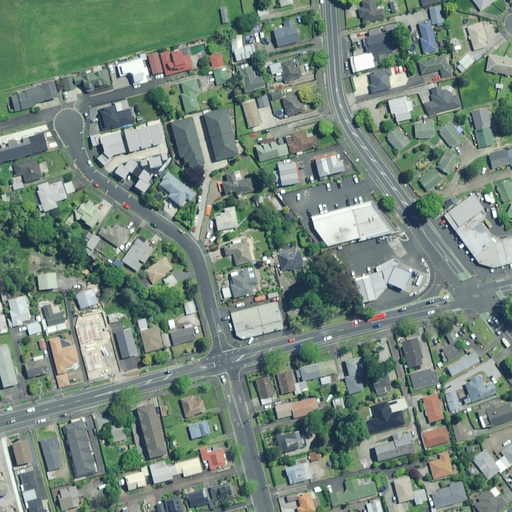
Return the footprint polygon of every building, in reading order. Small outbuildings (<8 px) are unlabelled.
[(376,11),(373,0),(363,0),(357,1),(360,18),(362,18),(363,23),(386,18),(384,9),(376,11)] [(496,0),(471,0),(481,12),(496,0)] [(397,3),(390,4),(392,13),(399,12),(397,3)] [(229,23),(227,8),(220,9),(222,24),(229,23)] [(444,23),(441,8),(429,10),(432,25),(444,23)] [(270,19),(267,9),(257,11),(258,17),(255,18),(256,22),(270,19)] [(299,29),(296,30),(293,19),(283,22),(284,27),(273,30),(278,48),(299,42),(302,41),(299,29)] [(438,51),(431,22),(419,25),(422,38),(420,39),(424,54),(438,51)] [(467,28),(469,37),(468,37),(469,41),(471,41),(474,51),(486,47),(484,42),(487,41),(482,23),(467,28)] [(397,34),(395,25),(385,27),(387,36),(397,34)] [(242,47),(242,36),(237,36),(236,49),(233,50),(236,62),(255,57),(252,44),(242,47)] [(467,48),(465,43),(451,47),(453,52),(467,48)] [(164,72),(165,76),(193,69),(190,56),(183,58),(181,50),(160,55),(164,72)] [(163,73),(158,55),(158,53),(148,56),(152,75),(163,73)] [(213,71),(224,68),(221,53),(209,56),(213,71)] [(371,54),(348,59),(352,73),(380,66),(378,56),(372,58),(371,54)] [(474,62),(467,54),(458,62),(460,65),(457,68),(462,73),(474,62)] [(511,58),(489,55),(486,72),(511,76),(511,58)] [(438,59),(437,56),(429,58),(430,60),(418,62),(421,75),(440,70),(442,78),(452,75),(449,63),(446,63),(444,57),(438,59)] [(144,68),(141,58),(130,60),(130,62),(117,65),(120,77),(130,74),(133,85),(147,82),(146,76),(148,75),(146,68),(144,68)] [(301,66),(299,58),(269,66),(272,78),(282,75),(284,83),(300,79),(301,84),(312,81),(307,64),(301,66)] [(260,81),(256,64),(238,69),(245,94),(265,88),(263,80),(260,81)] [(224,68),(213,71),(216,86),(228,83),(224,68)] [(393,75),(391,68),(369,74),(372,85),(370,85),(372,93),(391,89),(388,76),(393,75)] [(107,69),(73,78),(76,89),(77,93),(111,84),(107,69)] [(76,89),(73,78),(72,75),(61,78),(64,92),(76,89)] [(199,94),(196,80),(181,84),(184,94),(181,95),(185,114),(199,110),(195,95),(199,94)] [(58,98),(54,83),(24,91),(25,93),(11,96),(15,112),(36,107),(35,104),(58,98)] [(441,90),(440,87),(430,89),(433,101),(424,104),(427,116),(460,107),(455,86),(441,90)] [(282,98),(280,91),(270,94),(272,100),(282,98)] [(300,105),(297,95),(282,99),(287,117),(304,112),(302,105),(300,105)] [(269,106),(266,96),(257,99),(259,109),(269,106)] [(411,100),(407,101),(406,98),(388,102),(391,114),(394,114),(397,122),(411,119),(409,112),(413,111),(411,100)] [(261,125),(254,100),(242,103),(248,128),(261,125)] [(210,138),(231,133),(231,131),(225,109),(204,114),(210,138)] [(476,131),(490,128),(486,109),(472,112),(476,131)] [(177,148),(199,142),(193,117),(171,122),(177,148)] [(125,137),(121,137),(120,134),(120,133),(100,138),(99,134),(90,137),(93,147),(101,144),(104,153),(97,159),(104,167),(103,168),(111,173),(114,173),(124,180),(129,172),(139,179),(134,187),(144,193),(150,185),(147,183),(154,174),(161,172),(167,166),(171,165),(160,123),(124,133),(125,137)] [(418,139),(432,138),(431,137),(434,136),(433,123),(414,124),(415,138),(418,138),(418,139)] [(464,140),(451,123),(439,132),(451,149),(464,140)] [(409,143),(397,128),(386,138),(398,152),(409,143)] [(490,128),(476,131),(475,131),(479,148),(494,145),(490,128)] [(286,144),(289,155),(319,147),(316,136),(307,138),(305,130),(291,134),(292,136),(284,138),(286,144)] [(38,147),(34,132),(8,139),(12,156),(27,152),(26,150),(38,147)] [(231,133),(210,138),(215,161),(238,156),(232,133),(231,133)] [(199,142),(177,148),(179,159),(183,158),(184,164),(187,163),(189,169),(204,165),(199,142)] [(289,155),(286,144),(277,147),(275,142),(255,147),(259,163),(289,155)] [(507,151),(507,149),(488,154),(492,169),(511,164),(507,151)] [(459,158),(447,151),(437,168),(449,175),(459,158)] [(336,162),(334,154),(315,159),(319,178),(344,172),(342,161),(336,162)] [(37,166),(35,159),(13,164),(16,177),(22,175),(24,183),(43,179),(39,165),(37,166)] [(298,163),(280,166),(283,186),(301,183),(298,163)] [(443,181),(434,169),(419,181),(427,192),(443,181)] [(242,180),(239,171),(225,175),(227,181),(222,183),(225,195),(235,192),(236,197),(253,192),(250,178),(242,180)] [(195,195),(168,173),(158,185),(170,194),(168,197),(180,207),(186,199),(189,202),(195,195)] [(511,200),(511,188),(509,181),(496,186),(503,204),(511,200)] [(47,183),(37,186),(39,191),(37,192),(41,204),(37,205),(40,212),(43,211),(44,212),(57,208),(55,203),(66,199),(61,182),(48,186),(47,183)] [(472,195),(446,213),(456,227),(482,210),(472,195)] [(453,197),(444,203),(449,209),(457,202),(453,197)] [(70,216),(77,221),(81,220),(85,222),(84,225),(92,229),(96,223),(100,225),(106,214),(91,206),(92,204),(88,201),(84,208),(79,205),(75,212),(73,211),(70,216)] [(392,230),(369,203),(315,218),(317,229),(331,247),(392,230)] [(224,209),(225,213),(220,214),(220,217),(215,218),(218,231),(238,227),(234,207),(224,209)] [(291,211),(283,214),(287,223),(295,220),(291,211)] [(482,212),(457,229),(481,264),(495,268),(511,263),(511,238),(503,240),(494,238),(483,223),(488,219),(482,212)] [(109,225),(106,229),(103,227),(98,235),(119,249),(131,232),(118,223),(114,229),(109,225)] [(100,240),(93,234),(85,246),(92,251),(100,240)] [(153,251),(137,240),(122,262),(137,272),(142,265),(143,266),(153,251)] [(251,263),(247,242),(224,248),(226,257),(233,255),(235,266),(251,263)] [(275,266),(280,265),(282,271),(290,269),(290,271),(303,268),(299,250),(278,255),(273,256),(275,266)] [(169,289),(178,283),(171,274),(167,277),(165,274),(172,269),(165,258),(144,272),(153,285),(162,278),(169,289)] [(123,264),(116,259),(113,265),(120,269),(123,264)] [(372,275),(358,278),(364,302),(378,299),(390,283),(403,290),(410,272),(391,259),(372,275)] [(254,277),(252,269),(229,274),(232,287),(222,290),(224,299),(233,297),(234,298),(256,294),(254,286),(258,285),(256,277),(254,277)] [(58,288),(56,274),(37,276),(39,290),(58,288)] [(98,304),(93,289),(75,296),(81,310),(98,304)] [(29,320),(24,297),(8,301),(10,311),(9,311),(11,319),(7,320),(9,328),(22,325),(22,322),(29,320)] [(196,313),(193,302),(183,304),(186,315),(196,313)] [(279,302),(233,315),(239,336),(244,339),(283,330),(286,329),(279,302)] [(43,307),(46,320),(40,321),(43,331),(47,330),(48,334),(49,334),(66,329),(62,313),(53,315),(50,305),(43,307)] [(108,326),(106,316),(100,317),(102,328),(108,326)] [(163,349),(160,336),(158,327),(148,330),(145,319),(137,321),(145,353),(163,349)] [(174,321),(167,323),(169,330),(176,328),(174,321)] [(41,332),(38,322),(26,326),(29,336),(41,332)] [(195,341),(191,325),(184,326),(185,330),(170,333),(173,346),(195,341)] [(91,334),(89,327),(77,329),(79,337),(91,334)] [(138,355),(131,330),(115,334),(122,359),(138,355)] [(464,354),(452,331),(445,334),(450,345),(441,350),(443,353),(440,354),(445,364),(464,354)] [(408,369),(422,365),(421,359),(423,359),(417,338),(401,343),(408,369)] [(65,370),(76,367),(74,362),(78,361),(74,346),(71,347),(70,346),(70,345),(69,345),(68,344),(68,343),(67,343),(66,343),(65,342),(64,342),(64,341),(63,341),(62,341),(61,341),(60,341),(59,341),(59,339),(49,341),(57,376),(56,376),(59,389),(69,386),(66,374),(65,370)] [(113,350),(111,342),(83,350),(87,367),(97,365),(98,366),(107,364),(104,353),(113,350)] [(17,385),(7,347),(0,348),(0,376),(3,388),(17,385)] [(480,362),(474,352),(446,368),(452,377),(480,362)] [(46,374),(42,356),(33,358),(34,362),(25,364),(28,378),(46,374)] [(363,373),(359,358),(345,361),(349,377),(345,378),(349,395),(363,391),(359,374),(363,373)] [(336,374),(333,361),(305,367),(295,369),(297,379),(302,378),(303,382),(320,378),(322,385),(331,384),(329,375),(336,374)] [(438,385),(434,368),(409,375),(414,391),(438,385)] [(295,385),(290,369),(275,373),(281,395),(294,392),(295,395),(308,392),(305,382),(295,385)] [(474,378),(464,382),(470,398),(463,400),(465,405),(497,394),(493,384),(486,387),(482,375),(474,378)] [(274,397),(270,377),(256,381),(262,406),(271,403),(270,398),(274,397)] [(383,381),(373,384),(376,397),(386,395),(383,381)] [(461,400),(458,401),(455,391),(444,394),(450,412),(461,409),(460,405),(463,404),(461,400)] [(440,408),(436,394),(422,398),(429,423),(444,419),(441,408),(440,408)] [(195,403),(193,396),(180,400),(186,418),(205,412),(202,401),(195,403)] [(396,405),(394,399),(384,401),(386,407),(396,405)] [(319,412),(315,400),(303,403),(302,401),(275,408),(278,419),(292,416),(293,419),(319,412)] [(511,419),(511,411),(509,403),(499,407),(499,405),(477,413),(484,430),(511,419)] [(146,448),(147,450),(144,450),(147,460),(149,459),(167,455),(154,404),(136,409),(137,412),(135,413),(137,422),(140,422),(140,424),(138,425),(141,436),(143,435),(143,437),(141,438),(144,448),(146,448)] [(455,415),(448,417),(457,445),(470,441),(469,437),(472,436),(471,431),(467,432),(462,418),(457,420),(455,415)] [(71,457),(73,463),(72,463),(75,477),(76,476),(96,471),(94,463),(82,420),(70,423),(70,425),(63,426),(62,427),(64,436),(66,435),(67,441),(66,441),(67,446),(68,446),(70,452),(69,452),(70,458),(71,457)] [(128,439),(123,420),(113,423),(114,426),(109,427),(113,443),(128,439)] [(211,435),(207,422),(188,427),(192,440),(211,435)] [(449,442),(445,428),(430,432),(429,431),(421,433),(425,449),(449,442)] [(303,448),(299,431),(275,437),(278,445),(282,444),(284,453),(303,448)] [(60,451),(57,437),(40,442),(48,472),(62,468),(58,452),(60,451)] [(409,438),(374,446),(377,462),(413,453),(409,438)] [(33,462),(28,441),(12,445),(17,466),(33,462)] [(177,447),(175,442),(169,444),(171,450),(177,447)] [(511,465),(511,464),(511,444),(501,452),(504,456),(499,460),(507,469),(511,465)] [(226,466),(221,448),(201,454),(203,462),(207,460),(210,470),(226,466)] [(320,450),(309,453),(311,463),(323,460),(320,450)] [(507,469),(499,460),(495,463),(485,450),(472,460),(487,480),(498,472),(500,474),(507,469)] [(438,454),(440,459),(429,462),(433,480),(453,475),(451,466),(447,452),(438,454)] [(202,473),(198,459),(156,470),(155,465),(149,466),(154,484),(173,480),(172,476),(183,473),(184,477),(202,473)] [(308,462),(285,468),(289,485),(313,479),(308,462)] [(141,468),(142,473),(125,477),(127,486),(137,483),(138,489),(145,487),(144,481),(146,481),(145,477),(150,476),(147,466),(141,468)] [(28,511),(43,511),(40,498),(36,499),(35,492),(38,491),(33,471),(20,474),(24,493),(23,493),(27,509),(28,509),(28,511)] [(408,477),(393,481),(398,503),(413,500),(408,477)] [(0,496),(8,494),(6,485),(2,486),(0,478),(0,496)] [(357,487),(355,480),(345,483),(346,490),(331,494),(334,506),(344,504),(344,503),(376,495),(373,483),(357,487)] [(463,482),(450,486),(450,487),(438,491),(438,493),(431,494),(435,509),(467,501),(463,482)] [(234,496),(231,483),(209,488),(213,502),(234,496)] [(80,500),(76,486),(59,491),(61,498),(59,499),(62,511),(80,506),(78,500),(80,500)] [(494,488),(477,500),(480,503),(475,506),(478,511),(496,511),(506,505),(502,499),(498,502),(495,498),(499,495),(494,488)] [(186,502),(188,502),(190,509),(209,505),(205,490),(186,495),(185,495),(186,502)] [(416,505),(422,504),(422,502),(427,501),(425,490),(413,493),(416,505)] [(309,492),(297,496),(300,507),(296,508),(297,511),(314,511),(316,511),(309,492)] [(286,498),(287,503),(296,501),(295,495),(286,498)] [(183,511),(180,497),(164,501),(166,511),(183,511)] [(16,509),(14,500),(0,503),(0,511),(13,511),(12,509),(16,509)] [(381,511),(379,500),(370,503),(371,509),(366,510),(366,511),(381,511)]
